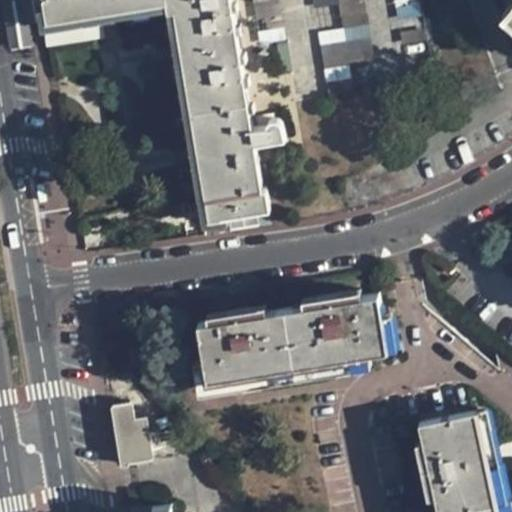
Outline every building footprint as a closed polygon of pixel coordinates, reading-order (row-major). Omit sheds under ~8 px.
[(233,0),(45,0),(49,20),(167,2),(169,11),(176,11),(210,217),(270,208),(267,188),(264,188),(256,142),(285,137),(284,124),(281,121),(275,117),(275,113),(257,116),(258,125),(254,126),(233,0)] [(314,0),(321,46),(346,42),(342,16),(366,13),(364,0),(314,0)] [(279,5),(254,8),(260,44),(286,40),(279,5)] [(429,50),(423,13),(398,17),(404,54),(429,50)] [(354,91),(346,42),(321,46),(328,95),(354,91)] [(388,348),(379,292),(199,322),(208,378),(388,348)] [(113,403),(122,463),(152,458),(151,449),(161,446),(158,430),(148,431),(145,416),(132,418),(130,401),(113,403)] [(498,511),(476,410),(419,421),(438,511),(498,511)] [(172,511),(171,502),(157,505),(157,511),(154,511),(172,511)]
